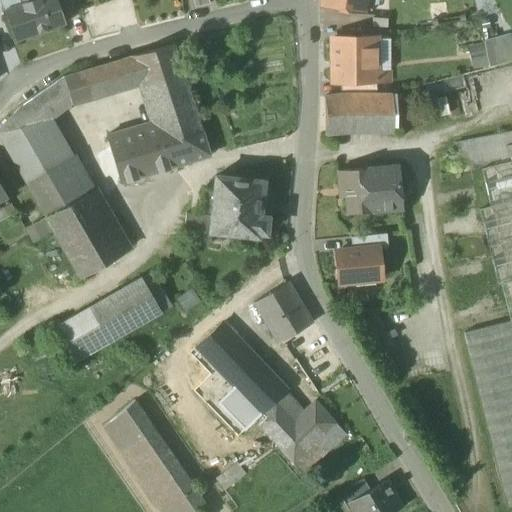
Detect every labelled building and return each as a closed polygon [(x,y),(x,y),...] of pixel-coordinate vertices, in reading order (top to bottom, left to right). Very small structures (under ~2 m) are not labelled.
[(19,0),(21,4),(32,35),(65,24),(59,8),(65,6),(62,0),(19,0)] [(320,0),(319,9),(364,16),(366,0),(320,0)] [(14,42),(32,35),(21,4),(3,10),(14,42)] [(483,41),(483,43),(489,66),(489,68),(511,62),(511,40),(510,34),(483,41)] [(331,39),(331,82),(340,82),(375,82),(388,81),(388,71),(375,71),(375,39),(375,38),(331,39)] [(387,39),(375,39),(375,71),(388,71),(387,39)] [(472,70),(489,66),(483,43),(467,46),(472,70)] [(145,85),(159,127),(164,144),(200,132),(171,46),(136,56),(145,85)] [(136,56),(62,78),(72,105),(73,108),(145,85),(136,56)] [(20,107),(9,119),(30,137),(50,121),(72,105),(62,78),(20,107)] [(340,82),(340,94),(375,93),(375,82),(340,82)] [(324,97),(325,136),(391,134),(390,128),(389,95),(324,97)] [(0,129),(0,137),(27,184),(72,158),(50,121),(30,137),(9,119),(0,129)] [(208,155),(200,132),(164,144),(159,127),(109,142),(121,182),(166,168),(208,155)] [(449,157),(450,169),(469,165),(511,156),(511,133),(455,145),(456,156),(449,157)] [(90,192),(72,158),(27,184),(45,217),(90,192)] [(500,285),(510,322),(511,321),(511,162),(481,171),(490,208),(479,211),(497,285),(500,285)] [(397,166),(370,169),(373,212),(401,210),(397,166)] [(347,215),(373,212),(370,169),(337,172),(339,189),(345,189),(347,215)] [(211,231),(256,237),(257,233),(266,234),(268,217),(259,216),(262,181),(216,176),(214,190),(202,188),(199,215),(211,216),(210,231),(211,231)] [(79,277),(124,250),(114,232),(107,220),(90,192),(45,217),(79,277)] [(187,240),(210,243),(210,237),(211,231),(210,231),(211,216),(199,215),(185,213),(183,240),(187,240)] [(123,226),(114,232),(124,250),(134,245),(123,226)] [(350,238),(352,251),(377,248),(377,249),(387,248),(386,234),(350,238)] [(337,266),(338,284),(380,280),(377,249),(377,248),(352,251),(336,252),(337,266)] [(55,328),(74,362),(159,312),(140,279),(55,328)] [(253,303),(277,344),(312,323),(287,282),(253,303)] [(365,319),(382,351),(393,345),(376,313),(365,319)] [(511,507),(511,321),(510,322),(463,334),(508,508),(511,507)] [(221,324),(195,348),(233,388),(217,404),(244,432),(261,415),(274,402),(285,392),(286,391),(221,324)] [(285,392),(274,402),(293,422),(303,413),(285,392)] [(102,427),(159,510),(193,487),(134,400),(102,427)] [(315,401),(303,413),(293,422),(274,402),(261,415),(264,418),(257,426),(279,450),(292,464),(314,444),(335,423),(315,401)] [(335,423),(314,444),(325,454),(345,434),(335,423)] [(303,476),(325,454),(314,444),(292,464),(303,476)] [(216,480),(223,492),(247,474),(239,462),(216,480)] [(342,492),(348,502),(370,489),(364,479),(342,492)] [(348,502),(353,511),(389,511),(400,506),(385,480),(370,489),(348,502)] [(160,511),(190,511),(192,511),(204,503),(193,487),(159,510),(160,511)] [(210,511),(204,503),(192,511),(193,511),(210,511)]
